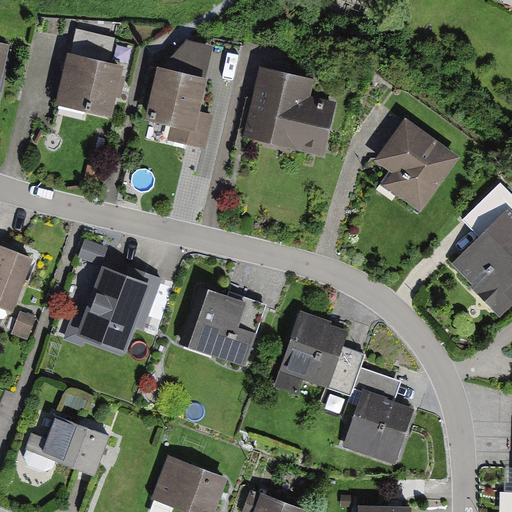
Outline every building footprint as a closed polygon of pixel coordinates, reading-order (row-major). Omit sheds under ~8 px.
[(15,49),(0,44),(0,99),(0,100),(15,49)] [(127,66),(68,54),(59,103),(117,115),(127,66)] [(209,78),(159,68),(147,126),(167,130),(164,143),(208,151),(215,117),(201,115),(209,78)] [(317,79),(261,68),(245,143),(327,160),(339,102),(313,97),(317,79)] [(462,157),(406,120),(377,163),(391,172),(381,188),(423,215),(462,157)] [(511,200),(502,189),(461,225),(476,242),(450,265),(498,319),(511,306),(511,200)] [(35,260),(0,246),(0,310),(14,315),(35,260)] [(123,294),(102,287),(83,343),(129,359),(141,324),(148,327),(163,282),(131,271),(123,294)] [(267,309),(210,292),(192,351),(249,369),(267,309)] [(351,330),(305,314),(284,378),(354,401),(368,359),(344,351),(351,330)] [(418,409),(365,393),(348,450),(401,466),(418,409)] [(113,440),(55,420),(48,443),(33,438),(28,454),(99,479),(113,440)] [(215,511),(227,483),(170,461),(155,499),(188,511),(215,511)] [(301,511),(261,497),(256,511),(301,511)]
